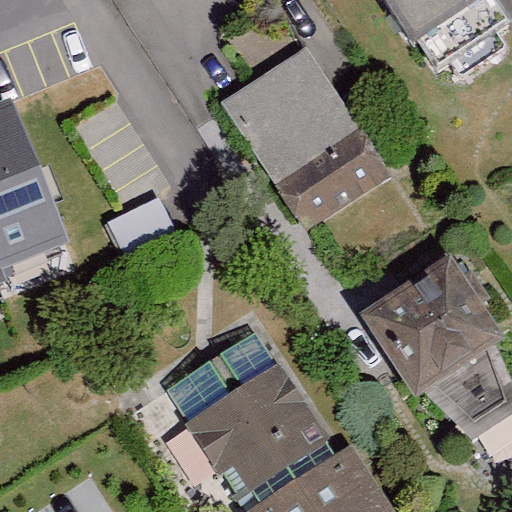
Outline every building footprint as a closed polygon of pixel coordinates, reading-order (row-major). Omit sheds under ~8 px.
[(511,11),(504,0),(394,0),(452,89),(511,51),(511,11)] [(230,115),(313,238),(397,181),(314,59),(230,115)] [(0,267),(66,242),(10,101),(0,105),(0,267)] [(364,320),(426,413),(511,356),(511,339),(458,258),(364,320)] [(171,411),(239,511),(392,511),(275,340),(171,411)]
